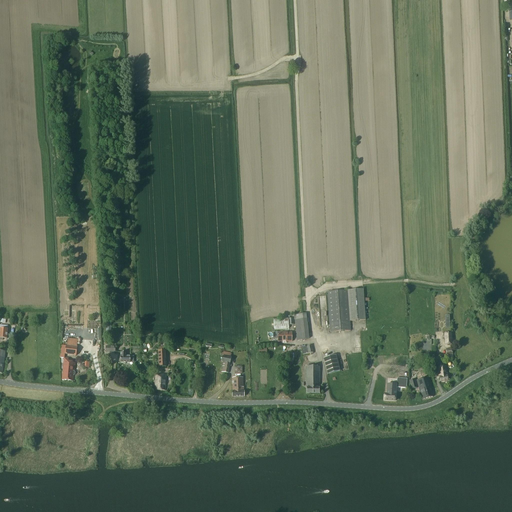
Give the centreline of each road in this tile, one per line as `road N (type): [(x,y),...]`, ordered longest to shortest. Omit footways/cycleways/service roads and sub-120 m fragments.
road 1 (tertiary): [(511,362),(435,406),(404,409),(0,382)]
road 2 (track): [(312,341),(296,58),(228,78)]
road 3 (track): [(329,404),(312,341),(290,345),(283,356),(285,403)]
